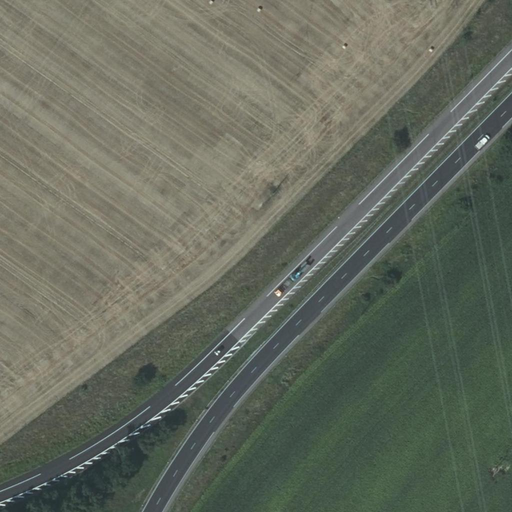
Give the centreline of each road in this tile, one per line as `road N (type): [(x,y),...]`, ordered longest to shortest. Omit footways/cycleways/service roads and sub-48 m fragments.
road 1 (motorway): [(511,58),(172,395),(116,437),(0,497)]
road 2 (motorway): [(151,511),(243,381),(511,105)]
